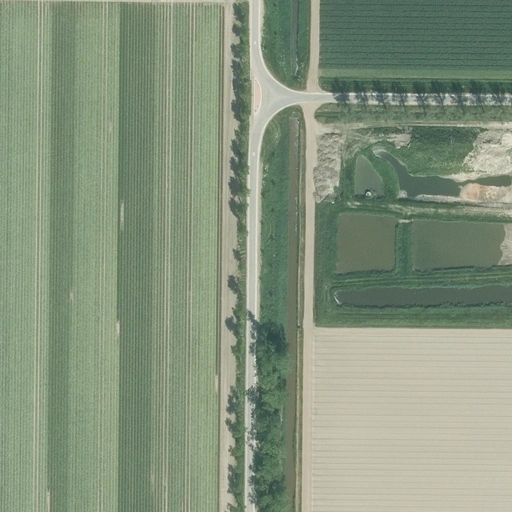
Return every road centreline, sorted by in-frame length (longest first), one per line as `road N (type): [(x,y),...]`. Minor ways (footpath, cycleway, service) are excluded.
road 1 (unclassified): [(249,511),(253,141),(266,98)]
road 2 (unclassified): [(266,98),(511,100)]
